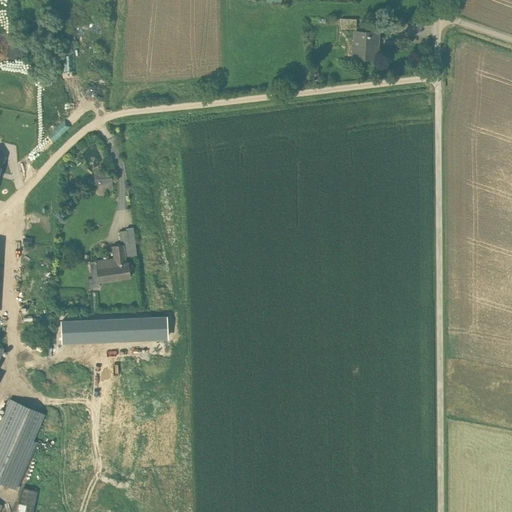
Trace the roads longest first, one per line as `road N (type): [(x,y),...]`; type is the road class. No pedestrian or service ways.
road 1 (residential): [(437,76),(108,116),(0,211)]
road 2 (unclassified): [(437,76),(439,511)]
